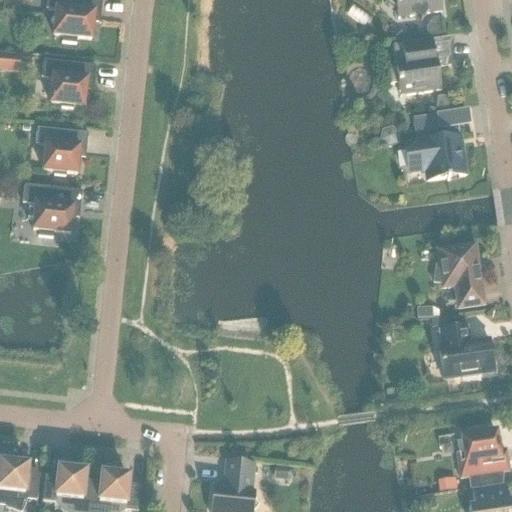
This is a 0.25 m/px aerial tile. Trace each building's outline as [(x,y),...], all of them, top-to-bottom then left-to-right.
[(46,0),(45,12),(56,13),(53,38),(62,39),(61,45),(76,47),(76,41),(91,42),(93,17),(100,18),(102,1),(89,0),(46,0)] [(387,0),(385,4),(396,12),(397,21),(414,18),(421,23),(426,17),(440,15),(437,0),(387,0)] [(432,21),(424,30),(425,36),(439,35),(437,21),(432,21)] [(442,41),(392,48),(394,65),(387,74),(389,88),(397,87),(399,100),(440,93),(437,71),(443,70),(444,60),(447,59),(447,58),(444,58),(442,41)] [(0,70),(17,72),(19,54),(0,51),(0,70)] [(94,69),(43,63),(42,80),(52,81),(50,106),(61,107),(60,110),(72,112),(72,108),(83,110),(86,84),(93,85),(94,69)] [(436,99),(435,112),(447,111),(448,98),(436,99)] [(421,135),(423,145),(405,147),(409,176),(425,174),(426,184),(464,179),(458,140),(447,141),(445,130),(441,131),(439,117),(411,121),(413,136),(421,135)] [(87,136),(36,131),(34,147),(45,148),(42,174),(53,175),(53,178),(65,179),(65,176),(76,177),(79,152),(85,153),(87,136)] [(81,194),(24,188),(22,206),(34,207),(32,233),(38,233),(37,239),(51,241),(52,235),(70,237),(72,212),(79,212),(81,194)] [(483,308),(474,247),(436,253),(438,269),(435,269),(433,285),(440,286),(441,292),(453,290),(457,312),(483,308)] [(431,311),(416,311),(416,321),(431,321),(431,311)] [(445,320),(430,322),(431,330),(446,328),(445,320)] [(467,346),(465,330),(439,334),(442,350),(438,350),(442,382),(493,375),(488,343),(467,346)] [(499,461),(497,449),(494,446),(493,437),(496,437),(495,436),(460,441),(462,456),(456,457),(459,481),(508,474),(506,460),(499,461)] [(251,494),(254,468),(225,465),(222,491),(213,490),(210,511),(251,511),(254,494),(251,494)] [(0,507),(5,509),(10,511),(22,511),(26,503),(36,504),(39,477),(37,477),(37,473),(26,471),(27,470),(0,467),(0,507)] [(274,469),(273,479),(286,481),(287,470),(274,469)] [(89,511),(92,484),(84,483),(84,476),(58,474),(57,479),(44,478),(41,504),(55,506),(59,510),(61,511),(89,511)] [(92,484),(89,511),(137,511),(140,488),(127,487),(128,481),(101,478),(100,485),(92,484)] [(449,483),(437,485),(439,496),(451,495),(449,483)] [(511,511),(511,503),(507,504),(505,491),(471,496),(473,509),(468,510),(468,511),(511,511)] [(433,500),(419,502),(421,511),(434,510),(433,500)]
